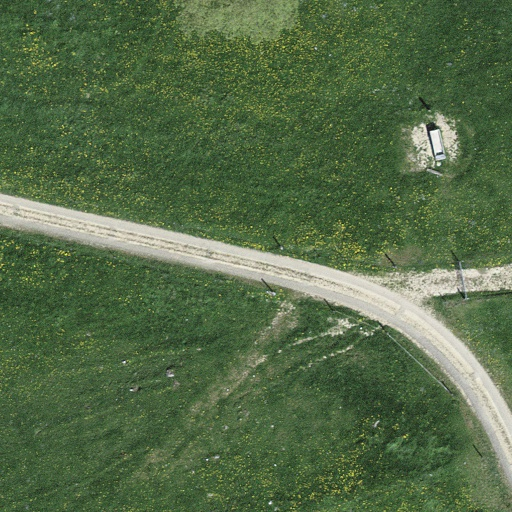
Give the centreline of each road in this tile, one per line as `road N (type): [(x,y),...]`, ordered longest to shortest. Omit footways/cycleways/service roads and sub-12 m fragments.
road 1 (track): [(0,211),(376,305),(451,358),(511,461)]
road 2 (track): [(376,305),(431,285),(511,280)]
